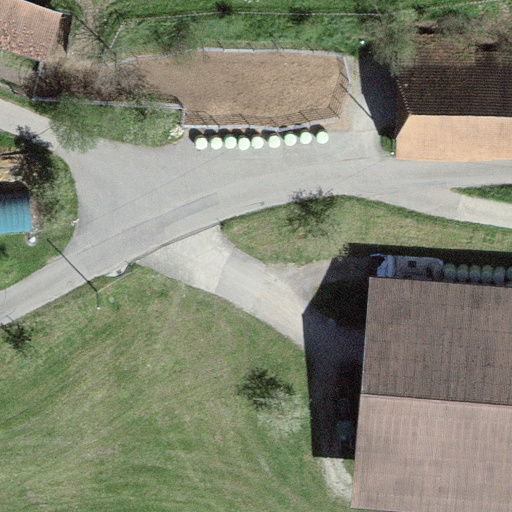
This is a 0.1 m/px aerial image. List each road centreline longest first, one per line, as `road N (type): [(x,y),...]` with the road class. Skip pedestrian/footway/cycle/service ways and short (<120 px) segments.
road 1 (residential): [(0,307),(208,205),(338,178)]
road 2 (track): [(208,205),(0,112)]
road 3 (unclassified): [(338,178),(511,214)]
road 4 (unclassified): [(338,178),(511,173)]
